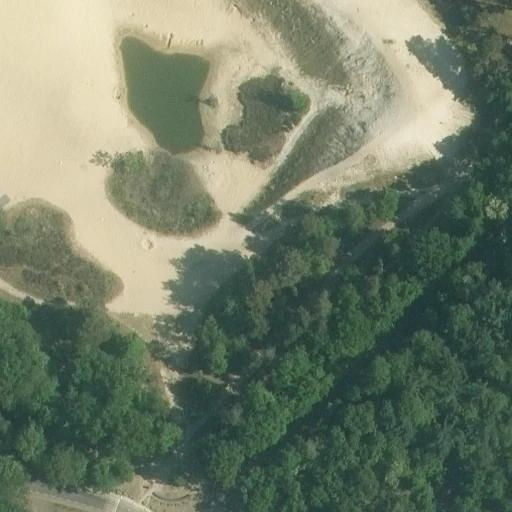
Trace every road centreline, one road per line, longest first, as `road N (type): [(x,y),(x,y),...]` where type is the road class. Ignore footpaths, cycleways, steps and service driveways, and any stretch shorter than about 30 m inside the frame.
road 1 (tertiary): [(221,511),(511,236)]
road 2 (tertiary): [(124,511),(0,479)]
